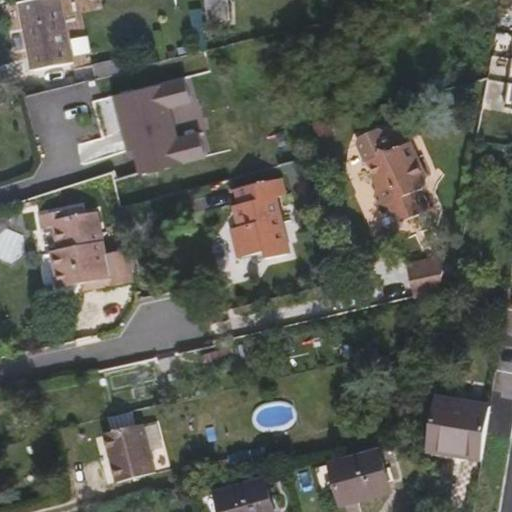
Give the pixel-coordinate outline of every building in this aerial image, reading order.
[(73,64),(60,0),(47,0),(21,5),(33,72),(73,64)] [(191,16),(189,0),(161,0),(163,19),(191,16)] [(207,21),(204,0),(189,0),(191,16),(196,15),(199,42),(208,41),(207,21)] [(229,20),(227,0),(204,0),(207,21),(229,20)] [(374,0),(377,10),(420,0),(374,0)] [(128,73),(125,58),(93,66),(96,81),(128,73)] [(134,113),(129,92),(102,98),(107,119),(134,113)] [(424,177),(407,144),(387,154),(378,151),(376,160),(367,164),(378,187),(375,200),(378,206),(390,210),(399,227),(427,213),(417,194),(424,177)] [(291,256),(278,198),(287,196),(283,178),(239,190),(245,217),(241,220),(243,230),(237,232),(239,242),(242,244),(245,254),(249,256),(259,254),(261,257),(268,256),(269,261),(291,256)] [(85,208),(53,214),(40,217),(43,230),(56,227),(61,251),(53,253),(60,289),(82,285),(83,293),(135,284),(129,251),(105,256),(97,214),(86,216),(85,208)] [(449,266),(438,268),(438,257),(398,266),(406,303),(450,292),(449,266)] [(254,358),(251,344),(202,355),(206,370),(254,358)] [(483,461),(492,406),(436,398),(427,452),(483,461)] [(157,474),(144,426),(106,435),(111,455),(113,455),(114,463),(113,463),(118,484),(157,474)] [(392,494),(380,451),(331,464),(343,507),(392,494)] [(274,511),(266,480),(216,492),(221,511),(274,511)]
